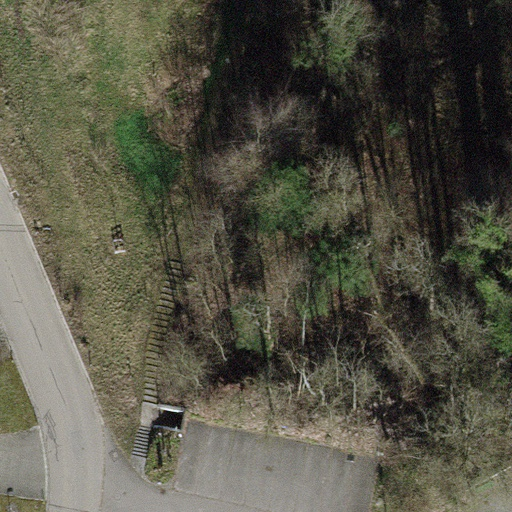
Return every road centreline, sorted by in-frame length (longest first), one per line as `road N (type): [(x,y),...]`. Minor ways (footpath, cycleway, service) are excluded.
road 1 (unclassified): [(74,511),(70,417),(0,227)]
road 2 (track): [(177,263),(226,86),(233,0)]
